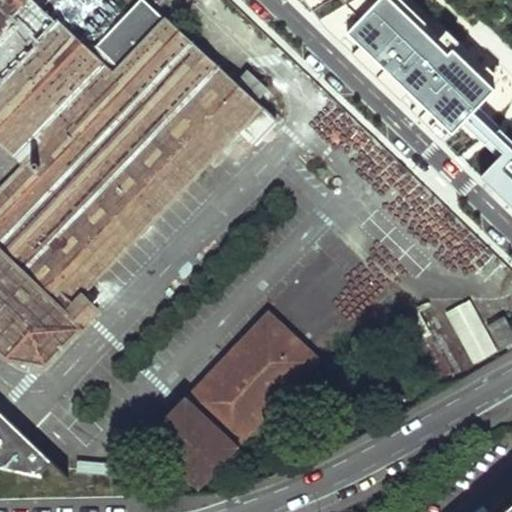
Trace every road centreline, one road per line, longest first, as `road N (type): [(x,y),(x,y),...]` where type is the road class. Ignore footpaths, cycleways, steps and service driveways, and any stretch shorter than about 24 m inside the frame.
road 1 (residential): [(261,0),(511,238)]
road 2 (residential): [(246,511),(511,375)]
